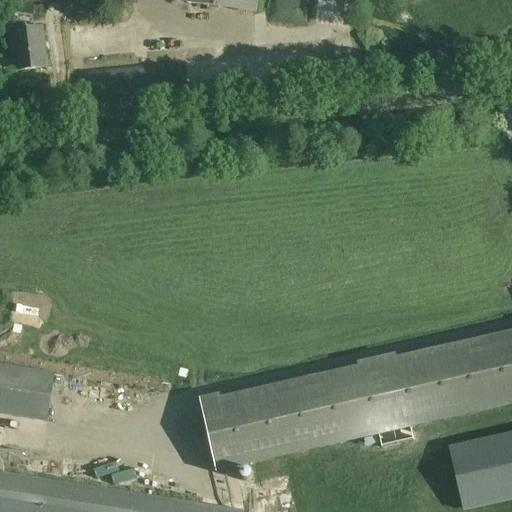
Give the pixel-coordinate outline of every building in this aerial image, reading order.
[(16,0),(72,8),(73,0),(16,0)] [(173,0),(173,2),(257,14),(259,0),(173,0)] [(376,0),(376,13),(395,14),(395,0),(376,0)] [(43,29),(13,33),(18,72),(48,68),(43,29)] [(220,395),(199,400),(216,475),(380,438),(382,448),(413,441),(411,430),(511,407),(511,333),(397,359),(396,355),(358,364),(358,368),(221,399),(220,395)] [(0,415),(48,423),(56,373),(0,364),(0,415)] [(511,435),(448,450),(462,511),(511,499),(511,435)] [(240,511),(0,474),(0,511),(240,511)]
